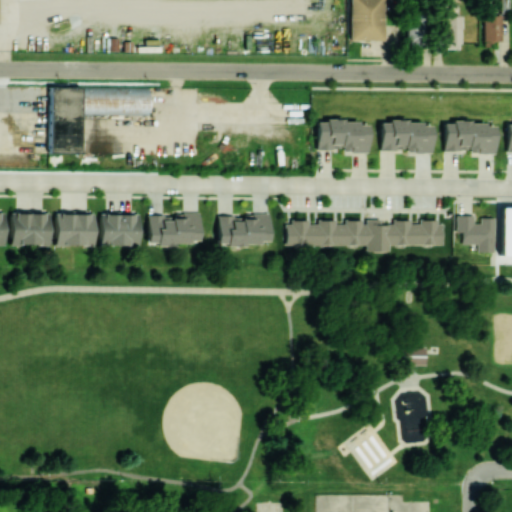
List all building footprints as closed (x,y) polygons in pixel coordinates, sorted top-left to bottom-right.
[(343,0),(343,42),(379,41),(378,0),(343,0)] [(482,41),(500,41),(500,15),(482,15),(482,41)] [(405,43),(422,43),(423,16),(406,16),(405,43)] [(442,16),(443,49),(459,49),(459,16),(442,16)] [(45,86),(45,154),(78,154),(78,114),(78,86),(45,86)] [(144,86),(78,86),(78,114),(144,115),(144,86)] [(395,91),(395,126),(412,126),(412,90),(395,91)] [(366,150),(367,121),(315,120),(314,149),(332,150),(366,150)] [(430,125),(420,125),(420,120),(377,121),(378,150),(394,150),(394,147),(407,146),(407,152),(430,152),(430,125)] [(441,122),(441,151),(458,151),(458,146),(469,146),(469,153),(494,153),(493,122),(441,122)] [(511,207),(499,207),(498,255),(511,255),(511,207)] [(47,244),(47,212),(8,212),(8,244),(47,244)] [(98,212),(97,245),(136,245),(137,213),(98,212)] [(197,240),(197,213),(172,212),(172,219),(162,219),(162,214),(145,214),(145,244),(187,244),(187,240),(197,240)] [(53,213),(53,244),(91,245),(92,213),(53,213)] [(267,213),(242,213),(242,220),(232,220),(232,215),(215,215),(215,245),(257,245),(257,240),(267,240),(267,213)] [(493,217),(475,217),(475,215),(454,215),(454,232),(459,232),(459,244),(475,244),(475,252),(493,252),(493,217)] [(283,244),(363,245),(363,251),(386,251),(386,244),(441,245),(441,220),(417,220),(417,221),(379,221),(379,219),(361,219),(361,221),(333,221),(306,221),(306,220),(283,220),(283,244)] [(398,346),(398,363),(425,363),(425,346),(398,346)] [(298,389),(298,401),(316,401),(316,389),(298,389)]
